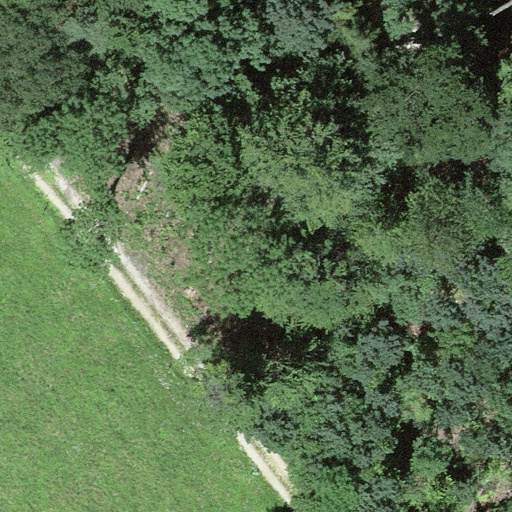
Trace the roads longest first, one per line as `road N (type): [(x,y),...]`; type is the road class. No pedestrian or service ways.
road 1 (track): [(303,511),(90,208),(0,112)]
road 2 (track): [(511,191),(376,0)]
